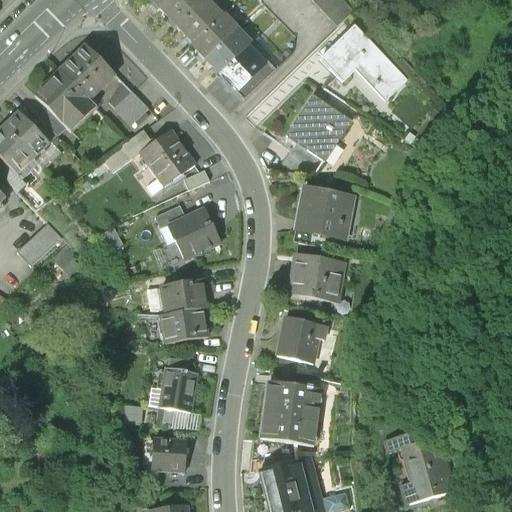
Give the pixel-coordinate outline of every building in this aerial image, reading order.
[(147,0),(158,11),(169,0),(147,0)] [(201,0),(169,0),(158,11),(173,27),(201,0)] [(201,0),(173,27),(187,43),(217,15),(203,0),(201,0)] [(309,0),(335,28),(352,12),(340,0),(309,0)] [(187,43),(202,59),(232,31),(217,15),(187,43)] [(352,27),(317,59),(340,83),(353,70),(385,103),(406,83),(352,27)] [(247,47),(232,31),(202,59),(217,75),(245,49),(247,47)] [(263,69),(245,49),(217,75),(235,95),(263,69)] [(84,52),(58,77),(87,105),(112,80),(84,52)] [(94,112),(87,105),(58,77),(34,101),(46,112),(65,132),(69,136),(94,112)] [(114,112),(130,129),(149,111),(132,95),(114,112)] [(282,136),(322,163),(348,122),(309,96),(282,136)] [(46,112),(37,121),(57,141),(65,132),(46,112)] [(16,119),(1,134),(30,163),(45,148),(27,131),(16,119)] [(47,150),(57,141),(37,121),(27,131),(45,148),(47,150)] [(154,147),(141,157),(165,190),(197,166),(173,133),(154,147)] [(0,163),(15,178),(30,163),(1,134),(0,134),(0,163)] [(141,157),(154,147),(144,134),(123,149),(124,151),(132,163),(141,157)] [(113,177),(132,163),(124,151),(94,172),(99,180),(110,172),(113,177)] [(208,185),(203,175),(183,185),(188,195),(208,185)] [(299,186),(289,231),(293,232),(324,238),(342,243),(352,198),(299,186)] [(158,233),(167,229),(184,221),(179,210),(153,222),(158,233)] [(184,221),(167,229),(184,264),(219,247),(202,212),(184,221)] [(19,254),(32,268),(61,241),(48,227),(19,254)] [(321,250),(324,238),(293,232),(290,243),(321,250)] [(67,249),(53,263),(68,278),(82,264),(67,249)] [(336,255),(335,264),(343,265),(345,257),(336,255)] [(292,256),(284,296),(336,306),(343,265),(335,264),(292,256)] [(164,290),(169,318),(204,312),(209,311),(204,283),(164,290)] [(208,341),(204,312),(169,318),(162,319),(167,348),(208,341)] [(282,322),(273,360),(311,369),(316,344),(322,345),(325,332),(282,322)] [(169,363),(167,375),(192,379),(194,363),(169,363)] [(167,375),(161,412),(191,417),(197,380),(192,379),(167,375)] [(264,386),(257,444),(312,451),(319,393),(264,386)] [(0,409),(9,401),(0,391),(0,409)] [(414,439),(381,448),(384,460),(398,456),(407,490),(401,492),(406,509),(452,497),(440,456),(433,458),(429,445),(416,449),(414,439)] [(154,444),(152,473),(183,475),(185,446),(154,444)] [(255,477),(263,511),(320,511),(308,464),(255,477)] [(322,503),(324,511),(347,511),(344,498),(322,503)]
